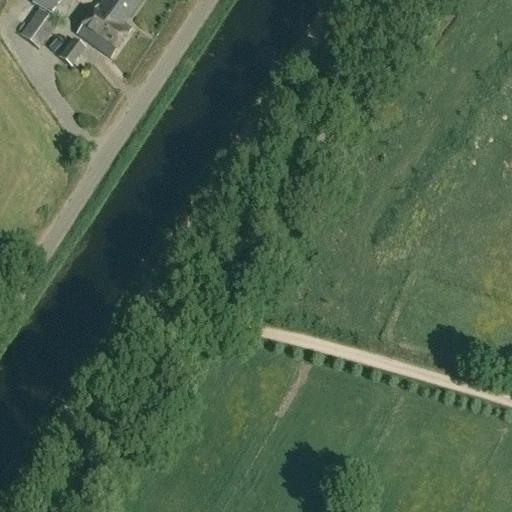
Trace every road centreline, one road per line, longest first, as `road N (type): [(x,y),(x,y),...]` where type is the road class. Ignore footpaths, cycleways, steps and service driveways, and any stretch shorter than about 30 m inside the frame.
road 1 (track): [(134,306),(315,343),(511,403)]
road 2 (unclassified): [(0,309),(205,0)]
road 3 (track): [(134,306),(336,0)]
road 4 (track): [(0,509),(134,306)]
